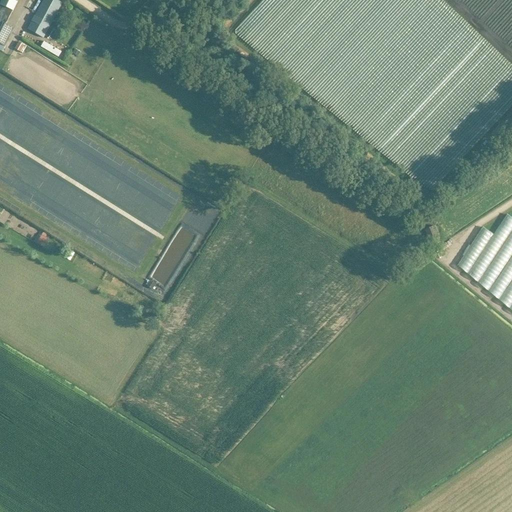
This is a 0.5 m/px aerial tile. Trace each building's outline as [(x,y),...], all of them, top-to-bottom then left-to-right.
[(18,0),(2,0),(0,6),(3,7),(0,12),(0,50),(2,52),(6,46),(15,28),(6,24),(18,0)] [(43,38),(63,3),(57,0),(43,0),(28,29),(43,38)] [(50,29),(46,37),(52,40),(56,32),(50,29)] [(20,42),(16,49),(20,52),(24,45),(20,42)] [(63,58),(66,52),(47,44),(44,50),(63,58)] [(75,73),(92,84),(97,76),(80,65),(75,73)] [(80,107),(75,114),(84,120),(88,113),(80,107)] [(434,245),(442,242),(435,225),(424,230),(430,242),(432,241),(434,245)] [(41,244),(48,248),(52,240),(45,236),(41,244)] [(150,281),(147,286),(152,289),(155,285),(155,284),(150,281)]
